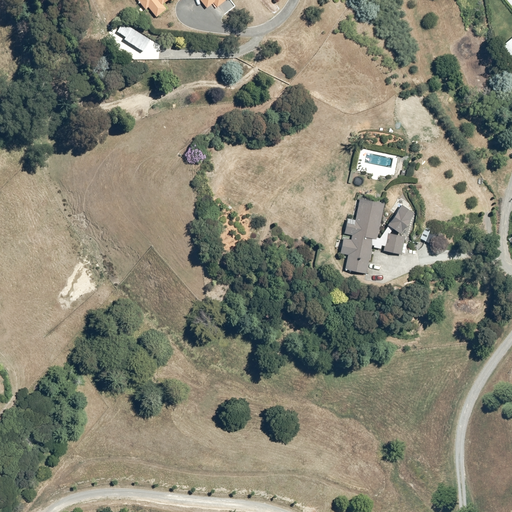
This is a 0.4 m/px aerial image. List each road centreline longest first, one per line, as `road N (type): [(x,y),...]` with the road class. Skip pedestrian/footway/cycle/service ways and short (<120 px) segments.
road 1 (unknown): [(309,511),(250,494),(133,483),(70,497),(56,511)]
road 2 (unknown): [(511,339),(462,414),(458,511)]
road 3 (unknown): [(292,0),(259,24),(210,22),(181,9)]
